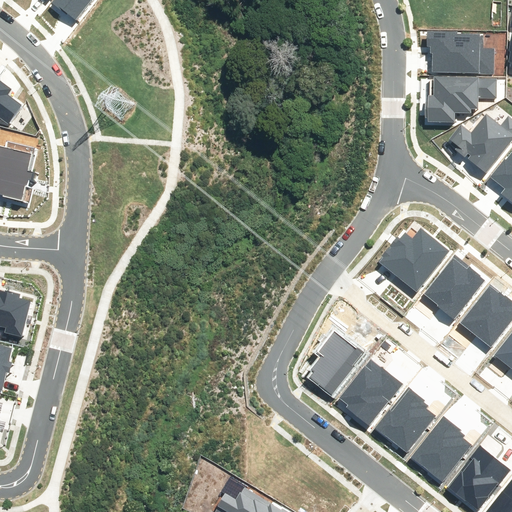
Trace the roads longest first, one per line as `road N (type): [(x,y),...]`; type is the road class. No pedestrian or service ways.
road 1 (residential): [(325,270),(275,362),(275,387),(383,481)]
road 2 (residential): [(0,486),(30,470),(77,251)]
road 3 (residential): [(77,251),(71,120),(58,89),(0,21)]
road 4 (residential): [(325,270),(511,418)]
road 5 (residential): [(388,0),(392,169)]
road 6 (residential): [(511,247),(445,196),(392,169)]
road 7 (residential): [(392,169),(363,225),(325,270)]
